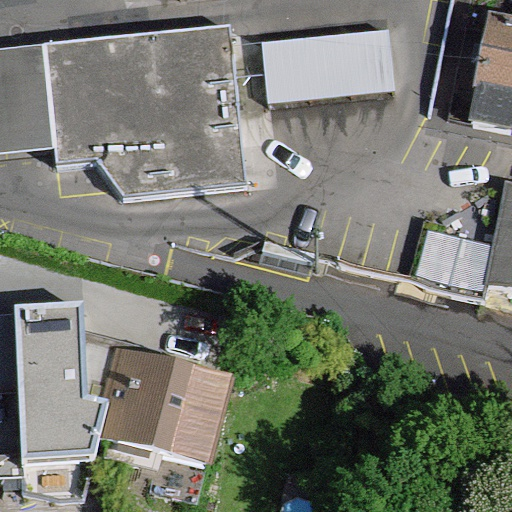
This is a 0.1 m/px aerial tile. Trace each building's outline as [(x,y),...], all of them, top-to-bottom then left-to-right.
[(237,78),(231,25),(40,45),(50,154),(54,172),(98,168),(129,205),(249,193),(244,141),(237,78)] [(511,33),(495,30),(482,99),(511,105),(511,33)] [(387,32),(261,44),(263,76),(266,107),(394,97),(387,32)] [(0,157),(50,154),(40,45),(0,50),(0,157)] [(263,76),(237,78),(244,141),(270,139),(266,107),(263,76)] [(476,131),(511,137),(511,105),(482,99),(476,131)] [(511,192),(492,290),(511,294),(511,192)] [(85,318),(16,321),(22,482),(95,479),(104,446),(109,424),(89,419),(85,318)] [(231,386),(122,358),(109,424),(104,446),(209,473),(231,386)]
